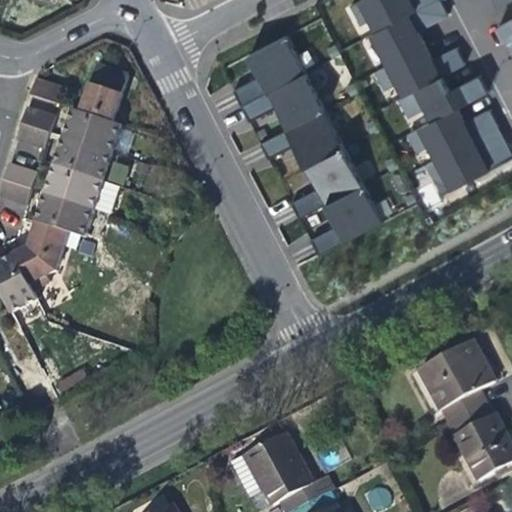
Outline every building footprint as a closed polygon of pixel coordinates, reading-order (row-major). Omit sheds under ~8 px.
[(371,19),(377,31),(437,0),(359,0),(352,4),(362,24),(371,19)] [(446,14),(438,0),(437,0),(377,31),(373,34),(389,64),(425,45),(421,36),(417,29),(446,14)] [(511,0),(491,0),(496,9),(511,0)] [(511,21),(499,28),(507,43),(511,40),(511,21)] [(385,220),(288,35),(249,55),(255,67),(260,76),(233,90),(250,122),(276,108),(280,116),(287,129),(261,143),(269,159),(296,145),(301,155),(313,179),(319,190),(292,204),(299,217),(326,203),(333,216),(337,225),(312,238),(320,254),(385,220)] [(430,54),(425,45),(389,64),(377,70),(387,88),(397,83),(403,96),(441,76),(464,64),(454,47),(432,58),(430,54)] [(89,94),(83,114),(115,124),(131,75),(98,65),(89,94)] [(445,85),(441,76),(403,96),(398,98),(408,117),(426,108),(432,120),(457,107),(486,92),(478,76),(449,91),(445,85)] [(38,81),(32,97),(60,107),(66,90),(38,81)] [(461,114),(457,107),(432,120),(409,132),(419,151),(430,145),(437,157),(496,126),(488,110),(465,122),(461,114)] [(29,109),(24,125),(52,134),(57,118),(29,109)] [(123,127),(115,124),(83,114),(74,111),(71,122),(66,138),(115,154),(123,127)] [(46,152),(52,134),(24,125),(18,143),(46,152)] [(511,156),(504,140),(496,126),(437,157),(425,163),(441,194),(511,156)] [(105,183),(115,154),(66,138),(59,159),(56,168),(105,183)] [(11,166),(6,183),(33,192),(38,174),(11,166)] [(96,212),(105,183),(56,168),(53,177),(47,196),(96,212)] [(28,208),(33,192),(6,183),(0,199),(28,208)] [(87,239),(96,212),(47,196),(41,216),(39,224),(70,234),(87,239)] [(56,273),(70,234),(39,224),(34,237),(31,249),(17,256),(36,293),(50,286),(47,278),(56,273)] [(41,302),(36,293),(17,256),(9,260),(0,264),(0,287),(14,316),(41,302)] [(416,370),(446,424),(482,404),(474,388),(477,386),(488,381),(466,343),(416,370)] [(487,414),(482,404),(446,424),(477,481),(511,462),(511,453),(500,434),(489,414),(487,414)] [(276,502),(281,511),(289,511),(325,493),(329,490),(322,477),(309,484),(282,433),(226,463),(245,500),(261,492),(265,499),(269,505),(276,502)] [(335,511),(325,493),(289,511),(335,511)] [(154,511),(176,511),(171,502),(154,511)]
